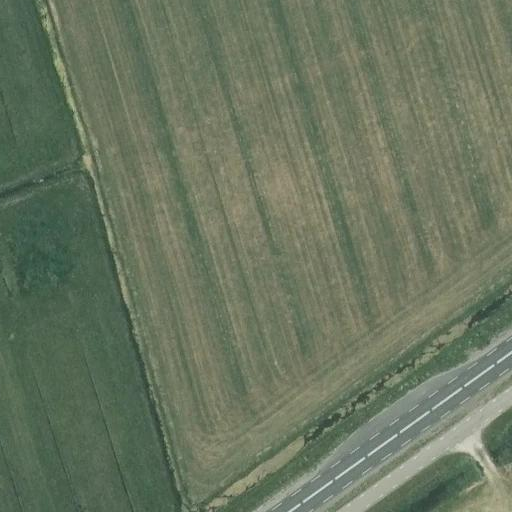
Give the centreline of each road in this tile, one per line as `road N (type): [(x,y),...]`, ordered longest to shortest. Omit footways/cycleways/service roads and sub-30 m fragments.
road 1 (primary): [(289,511),(511,352)]
road 2 (unclassified): [(350,511),(511,396)]
